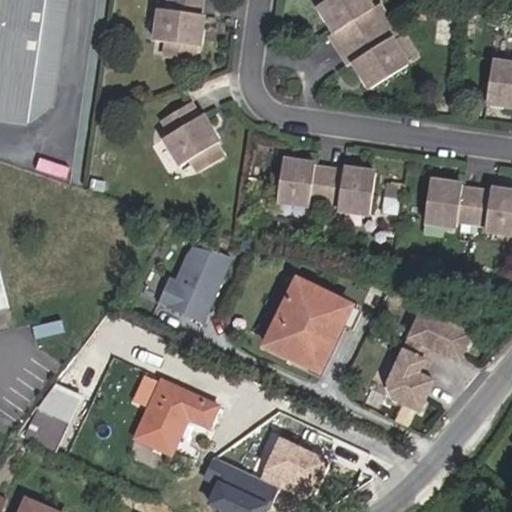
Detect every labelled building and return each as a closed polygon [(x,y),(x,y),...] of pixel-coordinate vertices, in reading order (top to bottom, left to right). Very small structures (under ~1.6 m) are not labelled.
[(0,0),(0,128),(24,133),(47,116),(64,0),(0,0)] [(201,11),(202,0),(169,0),(169,6),(160,5),(156,37),(168,39),(166,54),(194,58),(196,43),(200,43),(205,11),(201,11)] [(381,3),(375,7),(370,0),(326,0),(321,4),(337,30),(332,33),(342,48),(390,19),(381,3)] [(400,34),(390,19),(342,48),(351,64),(355,61),(371,88),(409,65),(393,38),(400,34)] [(511,65),(495,63),(489,104),(511,107),(511,65)] [(204,116),(200,118),(192,103),(164,120),(173,135),(166,139),(182,167),(192,161),(200,174),(225,159),(217,146),(221,144),(204,116)] [(317,170),(318,164),(286,160),(280,201),(312,206),(312,202),(326,204),(331,172),(317,170)] [(346,169),(346,174),(331,172),(326,204),(341,206),(340,210),(372,214),(378,173),(346,169)] [(464,186),(433,181),(427,223),(458,227),(459,224),(473,226),(478,194),(464,192),(464,186)] [(511,192),(493,190),(492,196),(478,194),(473,226),(488,228),(487,231),(511,235),(511,192)] [(282,206),(281,216),(309,219),(310,208),(282,206)] [(170,275),(159,303),(205,324),(234,257),(191,244),(176,278),(170,275)] [(0,305),(10,302),(0,262),(0,305)] [(319,371),(351,306),(296,280),(264,346),(319,371)] [(420,375),(432,349),(456,359),(468,333),(418,310),(385,382),(391,398),(417,410),(431,380),(420,375)] [(144,376),(133,401),(150,408),(161,384),(144,376)] [(162,381),(161,384),(150,408),(136,438),(172,455),(188,421),(208,428),(218,406),(162,381)] [(39,409),(25,438),(56,452),(81,397),(57,386),(39,409)] [(307,498),(325,459),(276,436),(258,475),(307,498)] [(23,511),(51,511),(28,502),(23,511)]
